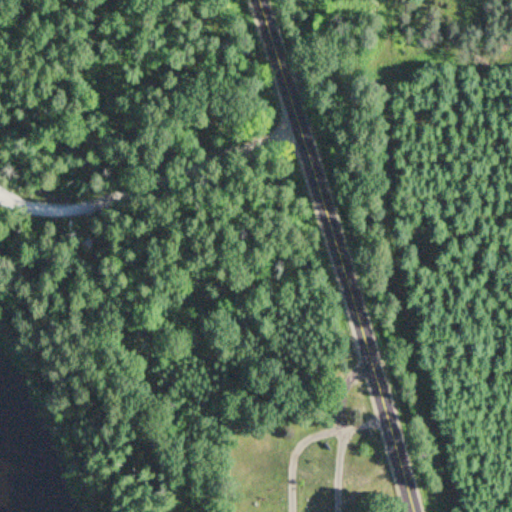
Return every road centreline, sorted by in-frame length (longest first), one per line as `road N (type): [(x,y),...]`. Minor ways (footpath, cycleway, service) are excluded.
road 1 (secondary): [(410,511),(324,201),(254,0)]
road 2 (track): [(295,128),(100,205),(19,208),(0,195)]
